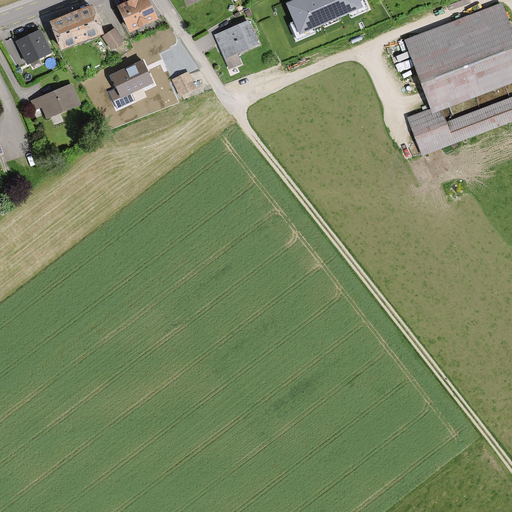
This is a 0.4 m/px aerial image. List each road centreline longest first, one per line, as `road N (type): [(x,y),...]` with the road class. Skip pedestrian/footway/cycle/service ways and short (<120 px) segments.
road 1 (track): [(484,0),(233,106),(511,468)]
road 2 (residential): [(161,0),(233,106)]
